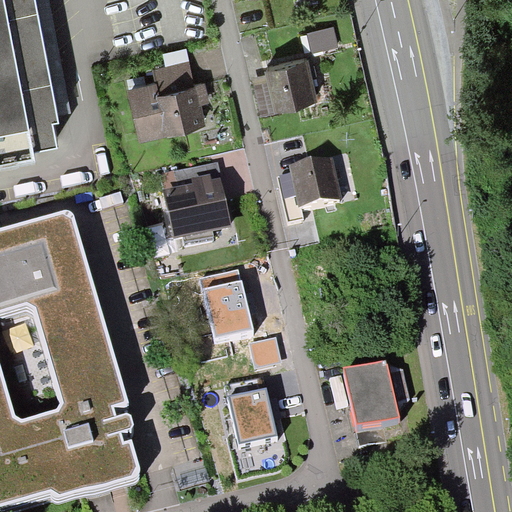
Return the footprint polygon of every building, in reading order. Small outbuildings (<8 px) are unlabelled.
[(35,0),(0,0),(0,167),(36,160),(35,152),(57,148),(53,123),(59,122),(35,0)] [(317,53),(269,63),(277,101),(325,91),(317,53)] [(156,77),(129,83),(141,143),(168,137),(166,128),(189,123),(181,82),(195,79),(191,62),(154,69),(156,77)] [(342,160),(294,169),(302,207),(349,198),(342,160)] [(176,191),(164,195),(179,243),(233,227),(217,176),(221,175),(217,162),(171,176),(176,191)] [(0,511),(21,511),(142,478),(146,469),(139,446),(132,448),(130,437),(144,433),(140,417),(126,421),(123,411),(135,407),(83,223),(69,214),(8,231),(0,233),(0,511)] [(247,293),(211,300),(220,339),(255,331),(247,293)] [(383,366),(340,375),(352,431),(394,422),(383,366)] [(274,402),(235,409),(241,448),(280,441),(274,402)]
